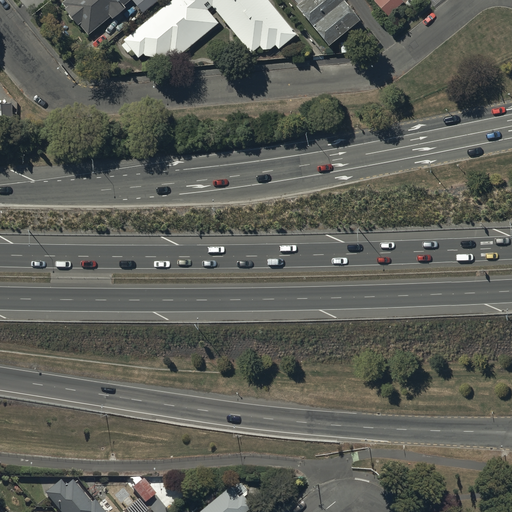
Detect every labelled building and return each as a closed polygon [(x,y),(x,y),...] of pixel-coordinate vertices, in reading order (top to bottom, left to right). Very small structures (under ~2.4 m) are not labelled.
[(60,0),(64,4),(63,5),(77,22),(78,21),(87,32),(110,13),(112,15),(124,4),(123,3),(126,0),(60,0)] [(168,0),(123,38),(125,40),(121,44),(127,51),(131,48),(137,56),(143,52),(144,53),(173,55),(217,20),(206,7),(211,3),(250,51),(259,44),(262,47),(270,46),(274,43),(277,47),(296,32),(269,0),(168,0)] [(133,0),(141,10),(153,0),(133,0)] [(295,0),(293,2),(325,42),(359,15),(347,0),(295,0)] [(403,0),(375,0),(388,14),(403,0)] [(14,106),(0,105),(0,123),(14,124),(14,106)] [(145,504),(156,494),(143,480),(132,489),(145,504)] [(104,511),(95,501),(91,503),(73,482),(67,488),(61,481),(44,495),(58,511),(104,511)] [(240,499),(231,488),(201,511),(249,511),(254,508),(244,495),(240,499)]
